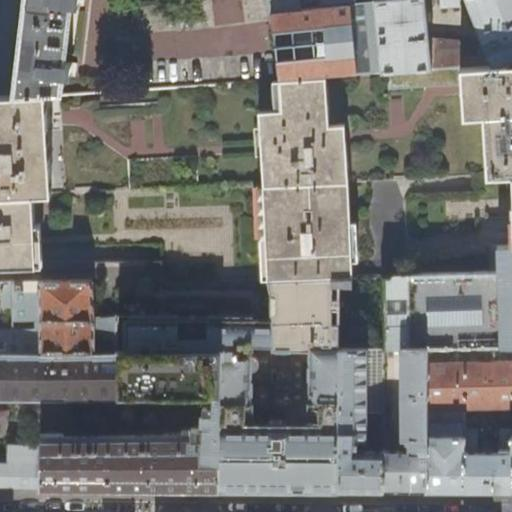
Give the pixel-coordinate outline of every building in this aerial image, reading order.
[(26,0),(22,37),(15,95),(46,93),(64,92),(66,76),(77,77),(78,63),(67,62),(74,5),(85,6),(85,0),(26,0)] [(268,0),(270,12),(301,9),(299,0),(375,0),(375,1),(388,0),(268,0)] [(511,0),(439,0),(440,9),(460,7),(460,0),(465,0),(480,37),(478,37),(481,43),(483,43),(484,46),(429,49),(424,0),(388,0),(375,1),(369,2),(322,7),(301,9),(270,12),(279,78),(281,78),(327,75),(388,72),(511,64),(511,0)] [(511,64),(388,72),(389,91),(462,86),(464,123),(487,122),(489,177),(511,176),(511,64)] [(329,126),(327,75),(281,78),(282,110),(259,111),(264,186),(349,183),(345,125),(329,126)] [(52,195),(46,93),(15,95),(0,95),(0,196),(34,196),(52,195)] [(354,278),(349,183),(264,186),(268,281),(354,278)] [(0,266),(36,265),(34,196),(0,196),(0,266)] [(511,247),(497,248),(499,273),(383,277),(386,348),(393,347),(401,347),(427,347),(511,345),(511,247)] [(221,406),(218,489),(236,489),(308,490),(339,490),(339,348),(384,348),(386,348),(383,277),(354,278),(268,281),(270,297),(270,315),(273,315),(273,320),(253,320),(253,316),(206,316),(206,319),(194,319),(194,316),(189,316),(189,320),(176,320),(176,316),(129,317),(130,318),(115,318),(116,352),(222,350),(221,397),(221,406)] [(129,317),(176,316),(176,320),(189,320),(189,316),(194,316),(194,319),(206,319),(206,316),(253,316),(253,320),(273,320),(273,315),(270,315),(270,297),(268,281),(172,284),(161,278),(127,280),(115,292),(115,317),(115,318),(130,318),(129,317)] [(0,354),(116,352),(115,318),(115,317),(93,319),(92,281),(5,282),(5,284),(2,293),(2,308),(14,308),(14,322),(41,321),(41,328),(0,329),(0,354)] [(511,407),(511,345),(427,347),(427,491),(483,491),(511,491),(511,428),(500,428),(500,454),(476,453),(476,429),(464,429),(464,408),(511,407)] [(427,491),(427,347),(401,347),(402,451),(384,451),(384,490),(413,490),(427,491)] [(393,440),(393,347),(386,348),(384,348),(384,432),(384,440),(393,440)] [(384,432),(384,348),(339,348),(339,490),(357,490),(384,490),(384,451),(357,451),(357,439),(365,439),(365,412),(372,412),(376,432),(384,432)] [(221,397),(222,350),(116,352),(0,354),(0,400),(42,400),(221,397)] [(41,436),(40,447),(40,488),(109,488),(218,489),(221,406),(203,405),(202,427),(191,427),(191,434),(41,436)] [(0,487),(40,488),(40,447),(7,447),(6,465),(0,464),(0,487)]
